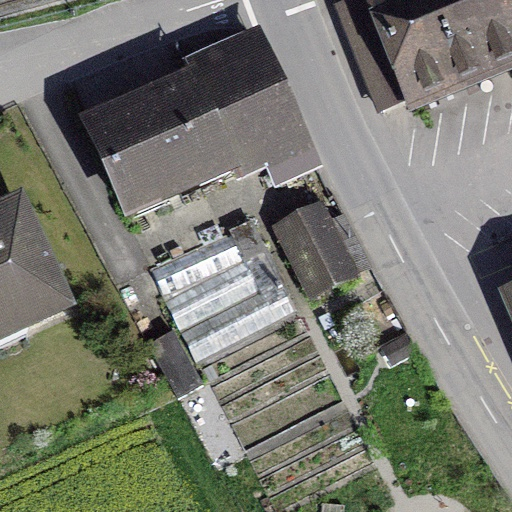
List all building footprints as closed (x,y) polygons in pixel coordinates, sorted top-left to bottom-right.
[(511,0),(360,0),(339,10),(380,113),(511,63),(511,66),(511,0)] [(244,66),(87,135),(122,212),(258,153),(273,188),(314,170),(263,58),(244,66)] [(0,322),(15,316),(22,330),(63,311),(15,207),(0,213),(0,322)] [(309,302),(350,282),(316,214),(276,235),(309,302)] [(146,272),(159,302),(193,368),(295,316),(262,252),(260,253),(248,227),(146,272)] [(170,336),(145,350),(175,403),(199,389),(170,336)]
